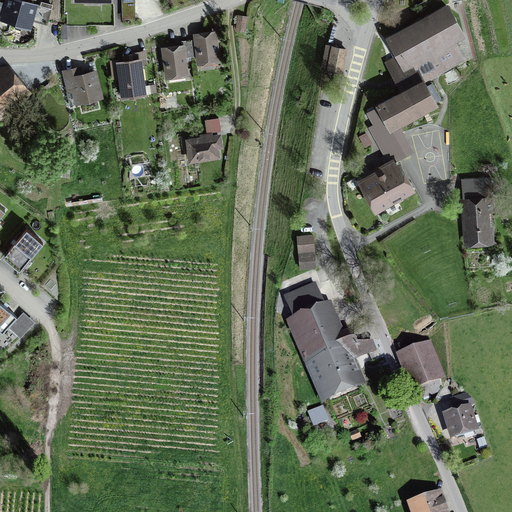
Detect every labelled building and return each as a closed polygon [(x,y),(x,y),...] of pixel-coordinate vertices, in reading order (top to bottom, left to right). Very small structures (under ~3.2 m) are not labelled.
[(41,5),(24,0),(8,0),(2,21),(33,30),(41,5)] [(135,0),(123,0),(124,21),(137,21),(135,0)] [(249,17),(239,15),(236,30),(247,32),(249,17)] [(384,56),(402,89),(463,56),(445,23),(384,56)] [(215,34),(195,36),(198,62),(218,59),(215,34)] [(183,46),(164,49),(167,74),(186,72),(183,46)] [(341,72),(346,49),(333,46),(329,70),(341,72)] [(140,59),(113,63),(115,78),(120,77),(122,93),(144,90),(140,59)] [(0,71),(0,125),(36,96),(10,64),(0,71)] [(80,69),(64,72),(69,95),(75,93),(78,106),(107,100),(101,70),(81,74),(80,69)] [(423,81),(379,106),(393,130),(437,106),(423,81)] [(223,119),(209,120),(210,133),(224,132),(223,119)] [(221,134),(188,139),(191,159),(224,155),(221,134)] [(366,151),(373,148),(369,137),(362,140),(366,151)] [(412,188),(398,162),(362,181),(377,207),(412,188)] [(493,178),(463,181),(465,198),(495,195),(493,178)] [(492,197),(463,199),(468,248),(497,245),(492,197)] [(0,219),(9,209),(0,201),(0,219)] [(47,241),(31,227),(7,256),(24,269),(47,241)] [(313,233),(297,234),(299,267),(315,266),(313,233)] [(338,337),(320,296),(289,309),(325,396),(358,383),(347,360),(375,348),(371,341),(357,342),(352,331),(338,337)] [(14,311),(1,299),(0,300),(0,325),(1,326),(14,311)] [(41,328),(25,314),(10,330),(26,344),(41,328)] [(427,346),(404,355),(420,394),(443,385),(427,346)] [(468,397),(457,401),(460,409),(471,406),(468,397)] [(474,407),(446,415),(454,441),(482,432),(474,407)] [(328,419),(325,411),(318,413),(321,422),(328,419)] [(351,437),(354,444),(363,440),(360,433),(351,437)] [(450,511),(444,492),(410,504),(413,511),(450,511)]
